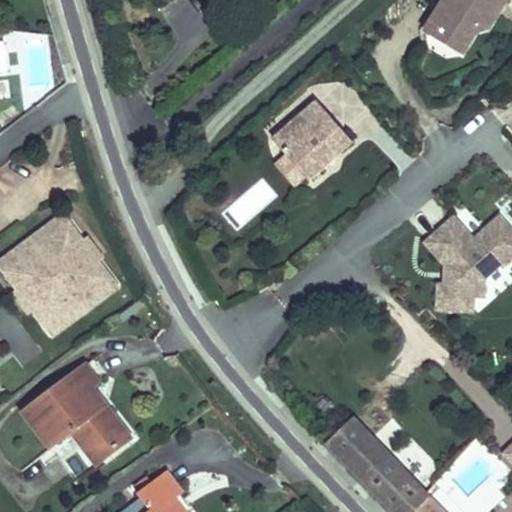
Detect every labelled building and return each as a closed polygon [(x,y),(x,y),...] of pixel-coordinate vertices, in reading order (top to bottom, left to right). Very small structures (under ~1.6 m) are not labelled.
[(445,0),(426,32),(428,47),(446,58),(462,56),(476,33),(492,7),(487,4),(488,0),(445,0)] [(492,7),(476,33),(489,29),(499,11),(506,0),(488,0),(487,4),(492,7)] [(498,93),(494,89),(482,101),(485,105),(498,93)] [(274,141),(287,156),(305,177),(309,182),(354,143),(319,102),(274,141)] [(294,187),(305,177),(287,156),(276,166),(294,187)] [(261,176),(219,213),(235,232),(278,195),(261,176)] [(0,263),(6,272),(69,224),(63,216),(0,263)] [(454,218),(426,243),(451,271),(450,286),(439,285),(437,310),(473,312),(474,297),(485,297),(486,278),(501,265),(506,265),(511,260),(511,230),(500,217),(474,240),(454,218)] [(34,309),(48,327),(111,279),(97,262),(82,242),(69,224),(6,272),(19,289),(34,309)] [(82,242),(97,262),(101,259),(86,239),(82,242)] [(501,265),(486,278),(485,297),(474,297),(473,312),(511,277),(511,271),(506,265),(501,265)] [(48,327),(54,335),(117,287),(111,279),(48,327)] [(15,293),(30,312),(34,309),(19,289),(15,293)] [(119,316),(124,322),(145,306),(140,300),(119,316)] [(86,366),(24,413),(76,481),(131,438),(106,406),(102,410),(97,403),(102,400),(92,387),(98,382),(86,366)] [(97,403),(102,410),(106,406),(102,400),(97,403)] [(416,511),(429,498),(353,419),(328,444),(394,511),(416,511)] [(511,464),(511,444),(502,454),(511,464)] [(184,511),(182,511),(175,511),(169,504),(182,494),(166,473),(152,484),(139,494),(138,494),(142,499),(151,511),(149,511),(184,511)] [(135,489),(139,494),(152,484),(148,479),(135,489)] [(169,504),(175,511),(182,511),(184,511),(192,507),(182,494),(169,504)] [(443,511),(429,498),(416,511),(443,511)] [(124,511),(149,511),(151,511),(142,499),(124,511)]
